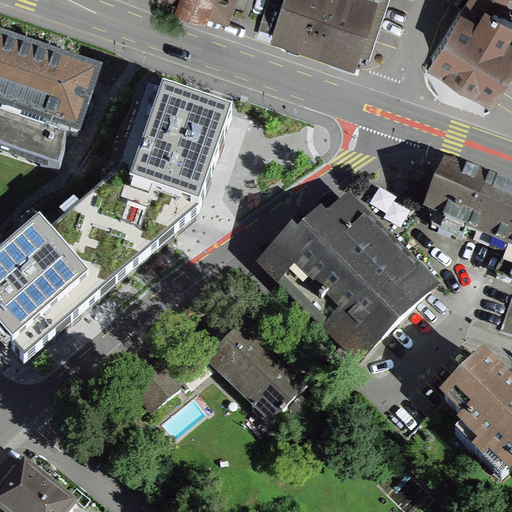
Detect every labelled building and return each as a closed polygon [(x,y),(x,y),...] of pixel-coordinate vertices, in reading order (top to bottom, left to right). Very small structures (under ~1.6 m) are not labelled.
[(198,0),(225,9),(227,0),(198,0)] [(268,0),(261,26),(355,55),(371,0),(268,0)] [(511,0),(468,0),(428,71),(490,108),(511,72),(511,45),(510,44),(511,40),(511,26),(498,18),(507,0),(511,0)] [(0,150),(59,171),(64,137),(77,139),(88,109),(102,72),(0,35),(0,150)] [(134,138),(0,250),(0,344),(19,369),(223,206),(250,125),(149,93),(134,138)] [(472,233),(496,179),(443,157),(420,210),(433,215),(430,223),(461,237),(465,230),(472,233)] [(511,185),(496,179),(472,233),(511,251),(511,270),(508,280),(511,282),(511,185)] [(425,279),(346,184),(266,251),(345,345),(425,279)] [(511,308),(501,334),(511,338),(511,308)] [(308,386),(245,323),(206,362),(269,425),(308,386)] [(511,381),(485,356),(442,396),(466,422),(455,434),(503,483),(511,473),(511,381)] [(144,423),(187,389),(163,359),(149,370),(146,366),(117,388),(144,423)] [(27,466),(0,499),(0,511),(85,511),(74,503),(27,466)]
